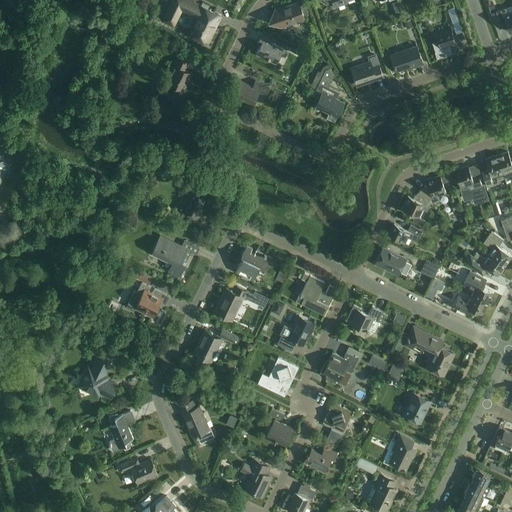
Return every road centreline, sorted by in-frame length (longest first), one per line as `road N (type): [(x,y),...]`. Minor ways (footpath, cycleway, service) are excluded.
road 1 (residential): [(352,277),(235,228),(157,382),(157,400),(194,481),(253,511)]
road 2 (residential): [(264,0),(217,103),(318,154),(332,149),(358,102),(491,56)]
road 3 (residential): [(266,511),(313,415),(303,381),(352,277)]
road 4 (residential): [(352,277),(408,175),(511,134)]
road 5 (residential): [(493,340),(410,511)]
road 6 (residential): [(493,340),(352,277)]
road 7 (residential): [(431,511),(487,402)]
